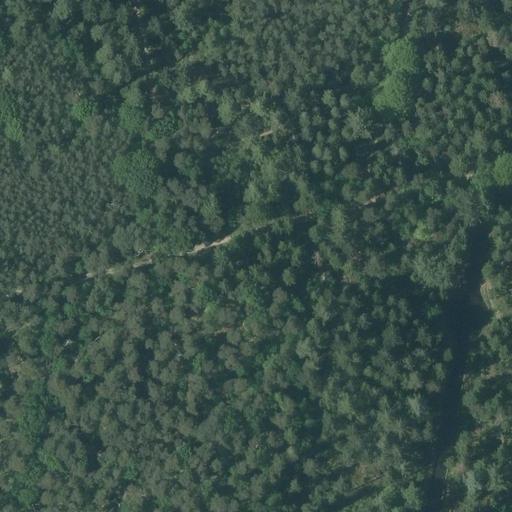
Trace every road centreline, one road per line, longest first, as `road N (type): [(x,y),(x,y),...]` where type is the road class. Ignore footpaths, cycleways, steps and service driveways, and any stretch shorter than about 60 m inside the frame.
road 1 (track): [(0,297),(511,169)]
road 2 (track): [(303,511),(358,208)]
road 3 (track): [(144,121),(118,197),(153,259)]
